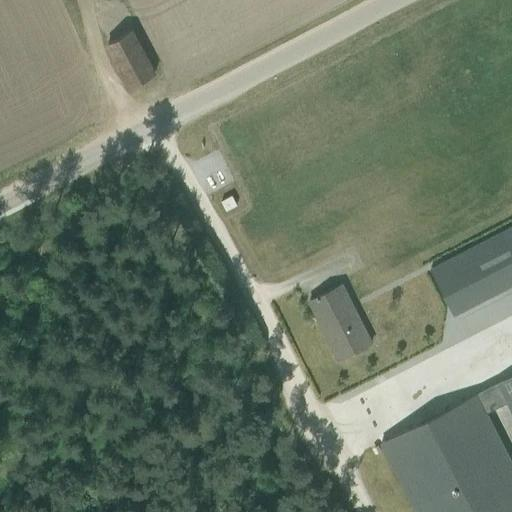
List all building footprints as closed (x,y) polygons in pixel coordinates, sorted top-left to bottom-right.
[(154,72),(131,30),(108,42),(129,85),(154,72)] [(422,171),(306,217),(316,242),(368,221),(374,235),(389,229),(396,247),(445,227),(422,171)] [(511,225),(431,267),(454,314),(511,283),(511,225)] [(340,359),(371,342),(341,285),(310,300),(340,359)] [(412,511),(511,511),(511,454),(490,411),(506,403),(511,415),(511,373),(377,443),(412,511)]
